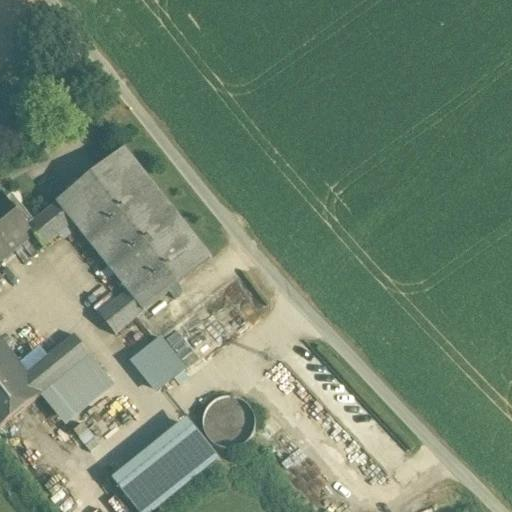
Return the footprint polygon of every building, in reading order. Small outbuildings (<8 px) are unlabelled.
[(125,151),(58,205),(74,225),(75,227),(143,174),(125,151)] [(143,174),(75,227),(129,294),(145,314),(211,260),(143,174)] [(0,198),(0,263),(33,236),(34,235),(28,228),(3,196),(0,198)] [(34,235),(33,236),(43,249),(74,225),(58,205),(28,228),(34,235)] [(129,294),(100,317),(116,337),(145,314),(129,294)] [(188,366),(162,335),(133,359),(159,390),(188,366)] [(75,338),(28,376),(43,396),(91,358),(75,338)] [(0,340),(0,430),(43,396),(28,376),(0,340)] [(111,382),(91,358),(43,396),(63,421),(111,382)] [(254,435),(256,425),(254,415),(248,407),(240,401),(229,399),(219,401),(211,407),(205,416),(204,426),(206,436),(211,444),(220,450),(230,452),(240,450),(249,444),(254,435)] [(120,490),(195,430),(187,421),(113,481),(120,490)] [(195,430),(120,490),(137,511),(156,511),(220,461),(195,430)] [(295,471),(310,458),(302,448),(286,461),(295,471)]
